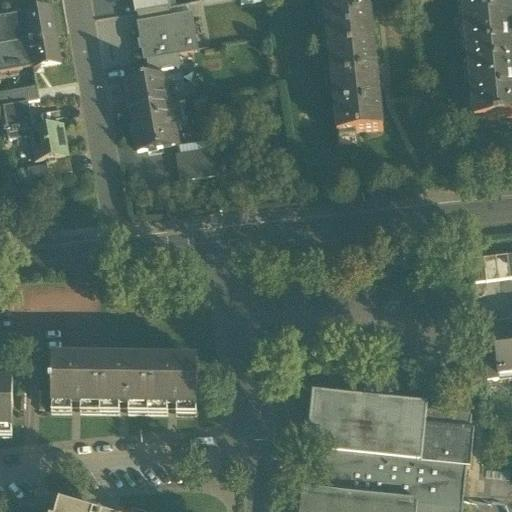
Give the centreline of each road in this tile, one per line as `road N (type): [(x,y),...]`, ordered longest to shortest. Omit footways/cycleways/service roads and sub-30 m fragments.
road 1 (secondary): [(245,240),(511,214)]
road 2 (residential): [(79,0),(123,250)]
road 3 (residential): [(252,459),(0,481)]
road 4 (residential): [(245,240),(252,459)]
road 5 (secondary): [(0,266),(123,250)]
road 6 (secondary): [(123,250),(245,240)]
